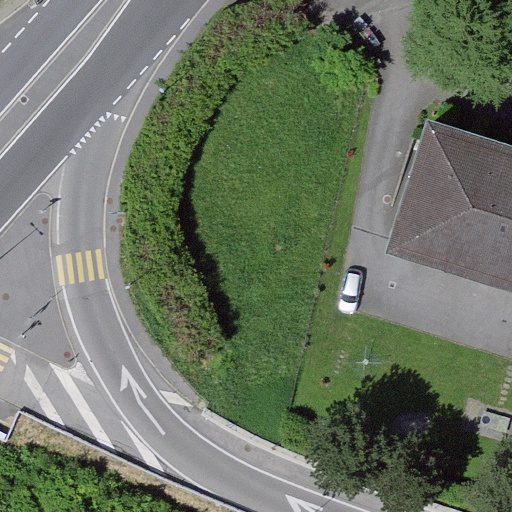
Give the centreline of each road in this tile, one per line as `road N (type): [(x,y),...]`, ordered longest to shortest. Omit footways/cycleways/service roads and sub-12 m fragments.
road 1 (motorway): [(319,511),(248,488),(188,451),(145,403),(82,267),(80,217),(92,166),(131,69),(159,24)]
road 2 (secondary): [(0,205),(159,24)]
road 3 (secondary): [(86,0),(0,96)]
